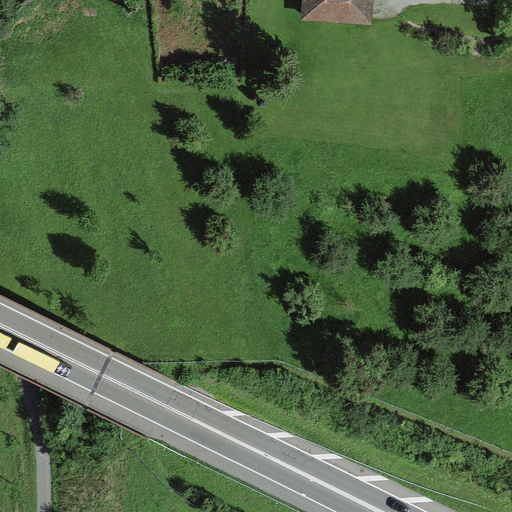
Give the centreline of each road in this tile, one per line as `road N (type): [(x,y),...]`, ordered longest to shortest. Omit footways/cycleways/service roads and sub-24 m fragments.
road 1 (trunk): [(0,326),(235,441)]
road 2 (track): [(0,316),(40,426),(44,511)]
road 3 (trunk): [(384,511),(235,441)]
road 4 (trunk): [(235,441),(368,511)]
